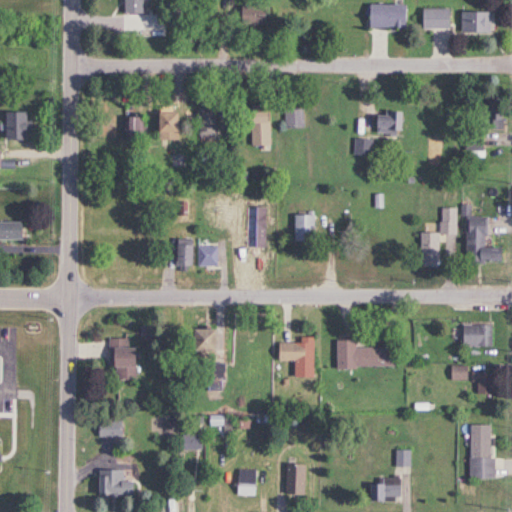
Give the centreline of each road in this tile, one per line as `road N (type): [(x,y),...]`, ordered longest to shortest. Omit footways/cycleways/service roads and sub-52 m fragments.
road 1 (residential): [(67,511),(73,0)]
road 2 (residential): [(511,294),(0,298)]
road 3 (residential): [(511,69),(73,68)]
